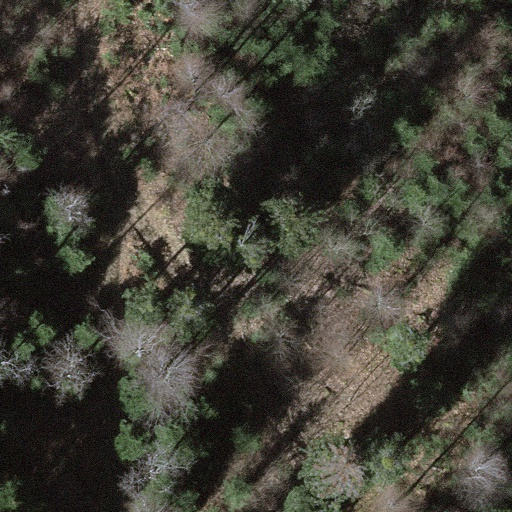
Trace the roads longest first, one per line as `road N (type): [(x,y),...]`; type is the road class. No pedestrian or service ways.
road 1 (track): [(105,0),(115,511)]
road 2 (track): [(113,133),(350,511)]
